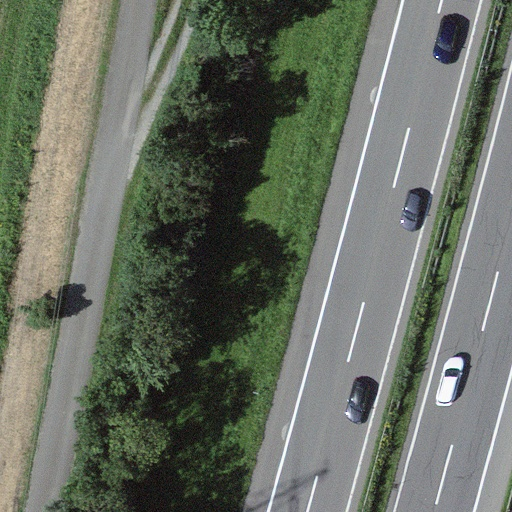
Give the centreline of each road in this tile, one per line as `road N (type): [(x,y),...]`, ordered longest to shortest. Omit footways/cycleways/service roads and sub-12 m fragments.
road 1 (track): [(52,511),(219,0)]
road 2 (motorway): [(442,0),(313,511)]
road 3 (motorway): [(442,511),(511,234)]
